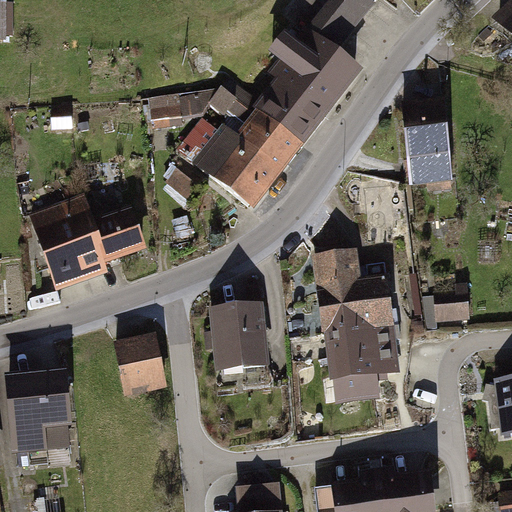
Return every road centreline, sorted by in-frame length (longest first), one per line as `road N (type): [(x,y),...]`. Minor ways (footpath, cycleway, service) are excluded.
road 1 (tertiary): [(169,286),(263,242),(291,215),(420,39),(459,0)]
road 2 (track): [(511,347),(452,352),(453,439),(193,471)]
road 3 (residential): [(196,511),(169,286)]
road 4 (tertiary): [(0,342),(169,286)]
